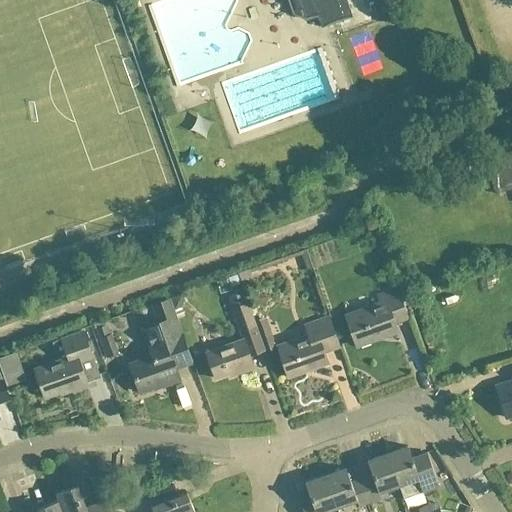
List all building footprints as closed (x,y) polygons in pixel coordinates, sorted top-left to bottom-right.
[(351,18),(344,0),(285,0),(291,15),(304,21),(316,17),(320,29),(351,18)] [(511,150),(484,160),(496,194),(511,188),(511,150)] [(235,276),(226,279),(229,288),(238,285),(235,276)] [(380,304),(345,317),(356,346),(395,332),(392,323),(405,318),(395,289),(377,296),(380,304)] [(231,310),(241,340),(204,353),(214,379),(238,371),(239,374),(252,369),(248,356),(262,351),(245,304),(242,293),(227,299),(231,310)] [(180,295),(168,299),(173,311),(180,309),(183,302),(180,295)] [(140,330),(150,356),(127,365),(137,393),(160,385),(160,386),(177,380),(173,368),(187,364),(179,342),(182,341),(181,336),(180,335),(168,301),(151,307),(158,324),(140,330)] [(307,335),(275,347),(287,378),(326,364),(322,352),(337,347),(326,317),(303,326),(307,335)] [(274,350),(264,320),(253,324),(264,354),(274,350)] [(110,337),(108,337),(103,323),(92,327),(97,340),(105,361),(117,356),(110,337)] [(67,358),(33,370),(43,398),(67,389),(68,392),(85,386),(77,364),(91,359),(81,333),(60,340),(67,358)] [(18,374),(11,356),(0,359),(0,371),(3,379),(18,374)] [(511,381),(495,386),(504,418),(511,415),(511,381)] [(425,453),(410,458),(406,447),(385,454),(397,487),(402,499),(437,487),(425,453)] [(397,487),(385,454),(365,461),(370,476),(359,480),(367,504),(379,500),(377,494),(397,487)] [(343,469),(323,476),(334,509),(354,502),(357,508),(367,504),(359,480),(348,484),(343,469)] [(325,511),(334,509),(323,476),(303,484),(308,498),(297,502),(300,511),(325,511)] [(192,511),(186,494),(178,497),(174,487),(147,497),(152,511),(192,511)] [(109,511),(106,502),(85,510),(76,488),(54,496),(57,503),(60,511),(109,511)] [(36,511),(60,511),(57,503),(36,511)]
